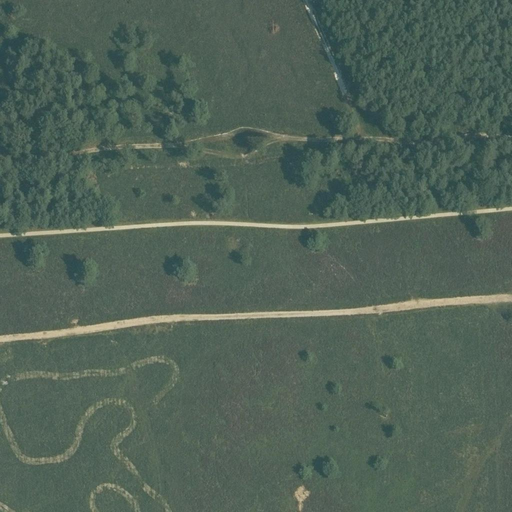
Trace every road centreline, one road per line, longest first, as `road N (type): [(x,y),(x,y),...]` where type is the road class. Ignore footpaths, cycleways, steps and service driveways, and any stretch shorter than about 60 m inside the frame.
road 1 (track): [(0,163),(248,135),(408,144),(511,137)]
road 2 (track): [(511,299),(152,318),(0,339)]
road 3 (track): [(306,0),(362,143)]
